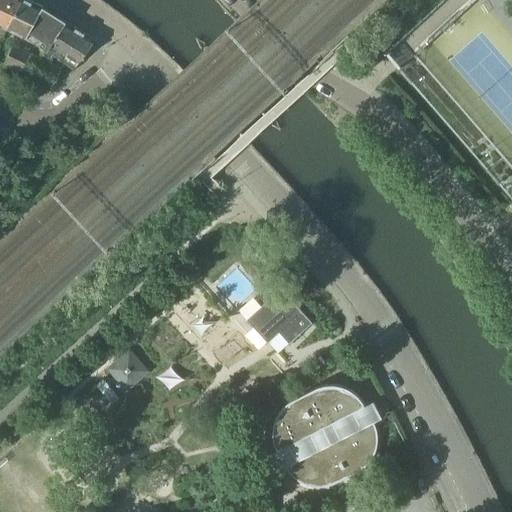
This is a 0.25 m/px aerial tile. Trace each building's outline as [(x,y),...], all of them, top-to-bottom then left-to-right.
[(6,30),(8,30),(21,0),(0,0),(0,33),(3,35),(6,30)] [(26,39),(42,48),(47,40),(36,33),(50,11),(43,7),(28,0),(21,0),(8,30),(26,39)] [(42,48),(46,51),(64,21),(50,11),(36,33),(47,40),(42,48)] [(54,56),(60,60),(79,30),(64,21),(46,51),(41,59),(50,63),(54,56)] [(79,30),(60,60),(63,62),(73,69),(82,57),(84,58),(85,57),(83,56),(95,40),(79,30)] [(3,64),(19,72),(29,53),(13,45),(3,64)] [(41,59),(29,53),(19,72),(50,88),(52,83),(57,73),(59,69),(56,66),(50,63),(41,59)] [(246,320),(255,330),(267,343),(279,333),(289,344),(312,323),(280,288),(269,298),(246,320)] [(108,369),(116,378),(108,385),(118,397),(137,380),(129,371),(140,362),(129,350),(108,369)] [(176,362),(159,372),(169,389),(186,378),(176,362)] [(315,388),(312,389),(291,400),(288,402),(286,404),(283,406),(281,409),(279,411),(277,414),(275,417),(274,421),(273,424),(273,427),(272,431),(272,434),(273,438),(274,441),(275,444),(276,447),(277,450),(281,448),(285,454),(277,458),(282,468),(285,466),(287,469),(289,472),(291,475),(294,477),(296,479),(299,481),(302,483),(305,484),(308,485),(312,486),(315,487),(319,487),(322,487),(325,486),(329,485),(332,484),(335,483),(359,471),(362,469),(365,467),(367,464),(369,462),(371,459),(373,456),(374,453),(375,449),(376,446),(377,443),(377,439),(377,436),(376,432),(376,429),(375,426),(373,422),(376,420),(370,410),(363,414),(360,407),(364,405),(363,402),(361,399),(359,397),(356,394),(354,392),(351,390),(348,388),(345,387),(341,386),(338,385),(335,384),(331,384),(328,384),(324,385),(321,385),(318,386),(315,388)]
